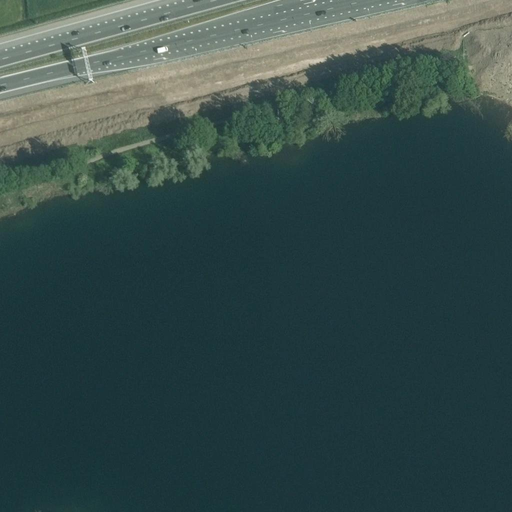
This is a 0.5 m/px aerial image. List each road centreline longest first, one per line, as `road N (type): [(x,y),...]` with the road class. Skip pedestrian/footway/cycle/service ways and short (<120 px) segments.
road 1 (motorway): [(0,116),(429,0)]
road 2 (motorway): [(0,85),(304,0)]
road 3 (motorway): [(215,0),(0,60)]
